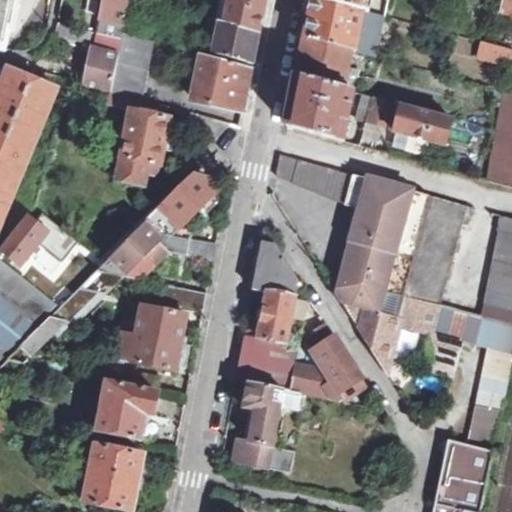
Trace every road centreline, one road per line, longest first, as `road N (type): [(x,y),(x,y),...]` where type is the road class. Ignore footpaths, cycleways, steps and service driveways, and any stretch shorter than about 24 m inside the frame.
road 1 (residential): [(255,177),(423,453),(406,511)]
road 2 (residential): [(190,511),(255,177)]
road 3 (residential): [(255,177),(290,0)]
